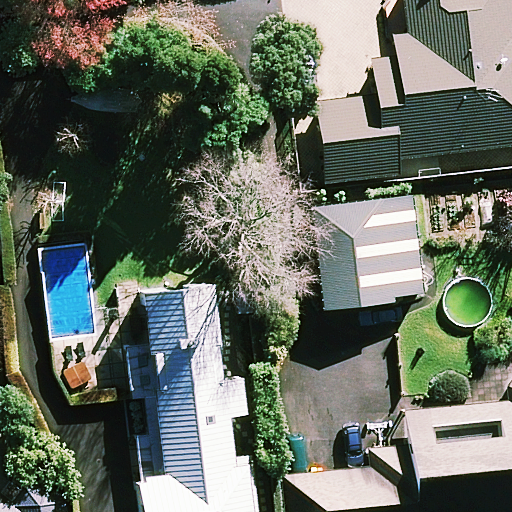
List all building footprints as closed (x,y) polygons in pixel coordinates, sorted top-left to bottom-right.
[(511,0),(316,0),(328,93),(315,95),(324,178),(398,170),(397,154),(511,141),(511,0)] [(312,197),(319,299),(395,294),(394,287),(416,286),(410,190),(312,197)] [(144,338),(124,340),(130,391),(143,389),(148,430),(132,432),(141,511),(255,511),(248,444),(230,446),(227,415),(245,413),(240,367),(219,370),(208,271),(137,279),(144,338)] [(282,472),(286,511),(511,511),(511,349),(501,351),(506,396),(404,406),(408,443),(368,447),(370,464),(282,472)] [(0,497),(0,511),(65,511),(64,492),(0,497)]
